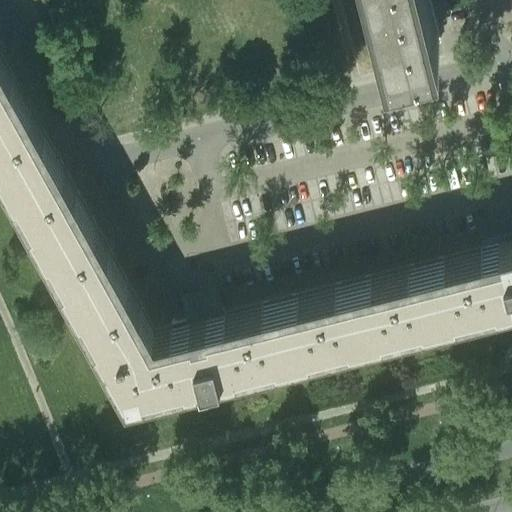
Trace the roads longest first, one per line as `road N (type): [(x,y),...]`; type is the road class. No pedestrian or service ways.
road 1 (residential): [(496,66),(101,167),(4,0)]
road 2 (secondary): [(511,448),(258,511)]
